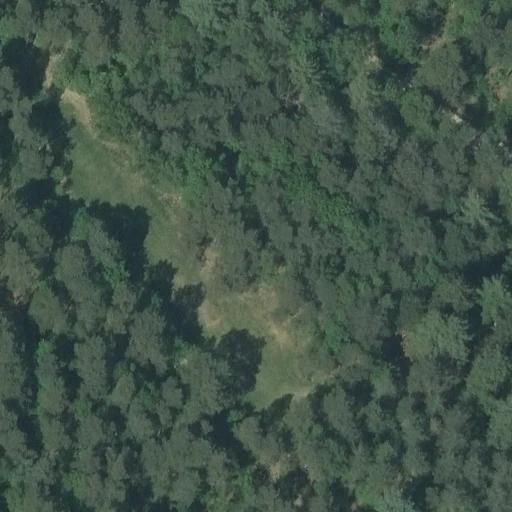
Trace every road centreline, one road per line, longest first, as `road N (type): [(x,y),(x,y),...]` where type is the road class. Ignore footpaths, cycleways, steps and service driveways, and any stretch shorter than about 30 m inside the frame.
road 1 (track): [(216,511),(511,253)]
road 2 (track): [(511,161),(397,90),(294,0)]
